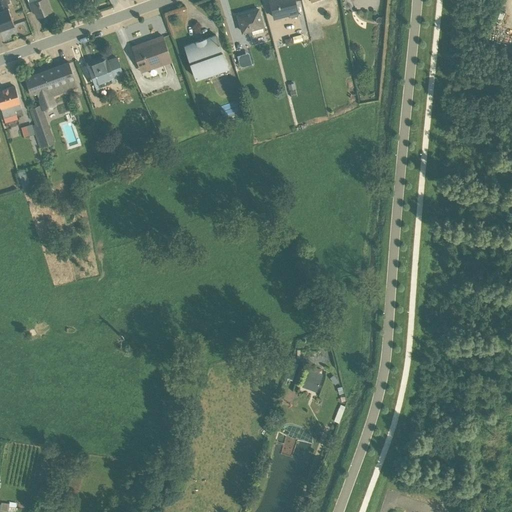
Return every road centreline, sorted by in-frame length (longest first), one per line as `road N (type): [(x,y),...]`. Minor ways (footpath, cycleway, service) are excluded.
road 1 (unclassified): [(417,0),(384,366),(338,511)]
road 2 (residential): [(0,60),(168,0)]
